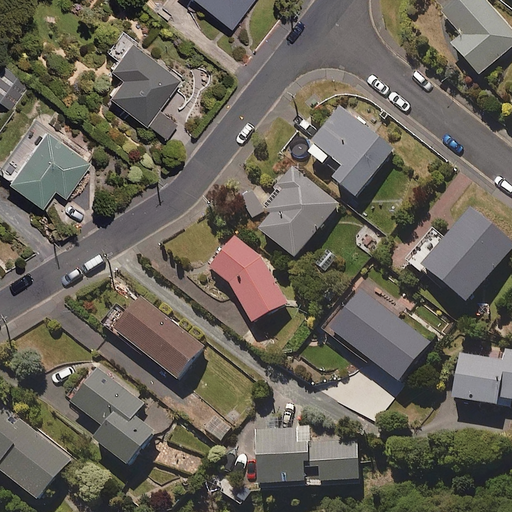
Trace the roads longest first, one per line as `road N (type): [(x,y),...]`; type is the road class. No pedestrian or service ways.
road 1 (residential): [(318,21),(177,198),(0,308)]
road 2 (residential): [(511,171),(318,21)]
